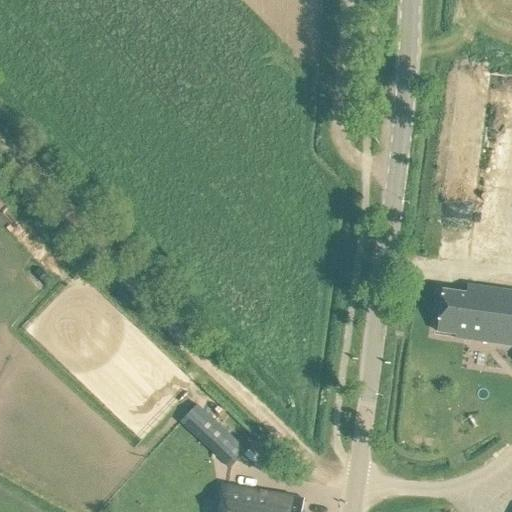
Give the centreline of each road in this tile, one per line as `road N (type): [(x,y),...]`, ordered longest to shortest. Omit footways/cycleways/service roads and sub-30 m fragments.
road 1 (track): [(353,489),(310,463),(0,139)]
road 2 (tertiary): [(353,489),(396,180),(410,0)]
road 3 (track): [(396,180),(340,149),(349,0)]
road 4 (unclassified): [(353,489),(450,489),(511,451)]
